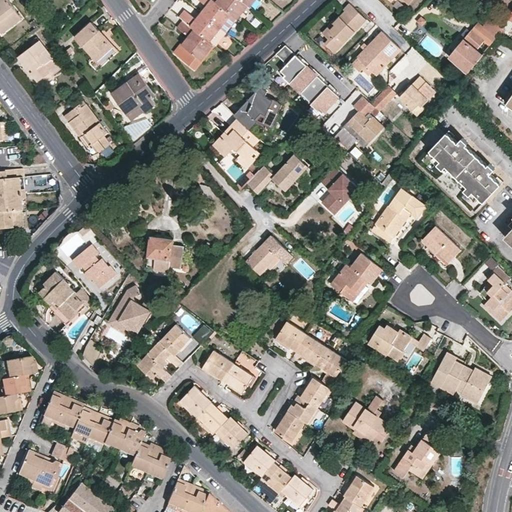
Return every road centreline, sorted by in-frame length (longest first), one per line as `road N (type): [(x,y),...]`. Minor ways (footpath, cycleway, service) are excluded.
road 1 (residential): [(196,110),(317,0)]
road 2 (residential): [(0,71),(93,194)]
road 3 (residential): [(261,429),(292,372),(273,370),(244,415)]
road 4 (residential): [(93,194),(196,110)]
road 5 (residential): [(152,412),(183,372),(193,371),(244,415)]
